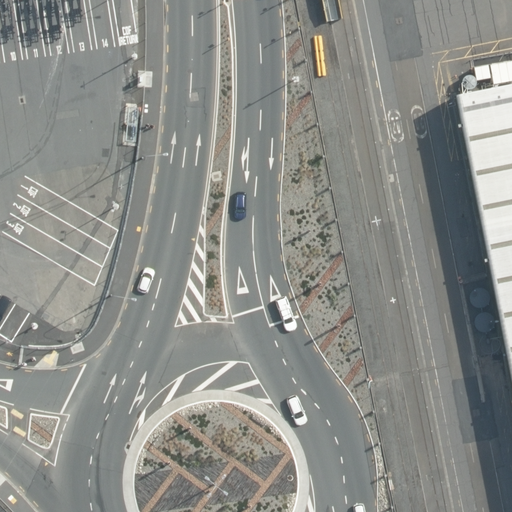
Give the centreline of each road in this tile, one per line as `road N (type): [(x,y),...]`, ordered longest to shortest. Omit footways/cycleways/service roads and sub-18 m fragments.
road 1 (primary): [(102,475),(139,383),(187,209),(201,128),(205,0)]
road 2 (primary): [(263,0),(274,150),(255,284),(268,365),(302,443)]
road 3 (primary): [(102,475),(132,441),(172,420),(217,412),(262,420),(302,443)]
